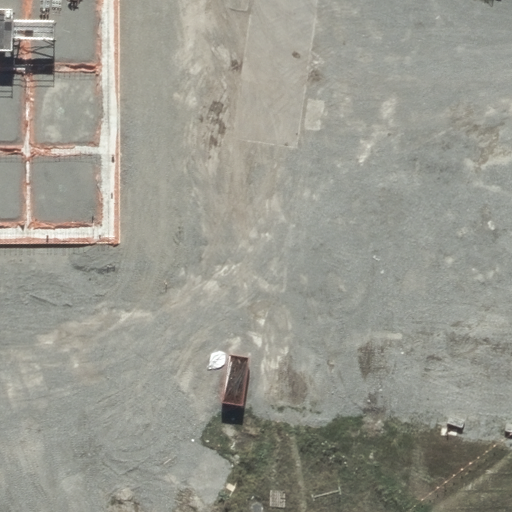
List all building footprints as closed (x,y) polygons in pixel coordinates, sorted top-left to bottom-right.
[(0,0),(0,243),(116,243),(115,0),(0,0)] [(501,9),(446,0),(337,0),(314,148),(474,173),(501,9)] [(410,209),(247,185),(224,342),(387,365),(410,209)] [(157,511),(177,373),(13,350),(0,442),(0,511),(157,511)] [(368,511),(382,396),(220,376),(203,511),(368,511)]
